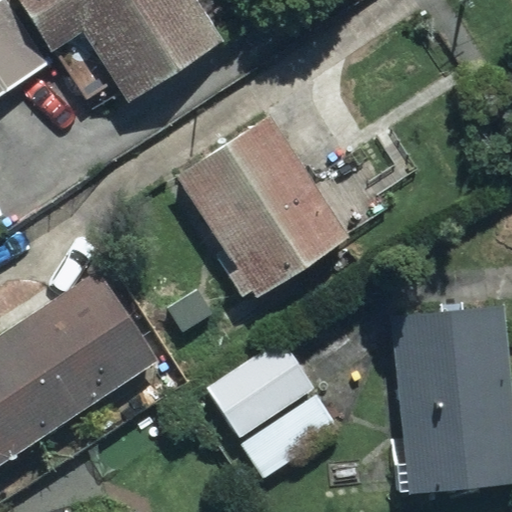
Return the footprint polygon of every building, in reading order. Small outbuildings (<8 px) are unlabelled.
[(0,0),(0,92),(45,67),(39,57),(51,51),(81,103),(102,91),(110,104),(213,44),(187,0),(0,0)] [(253,99),(155,163),(246,304),(345,240),(253,99)] [(90,275),(0,332),(0,462),(149,367),(90,275)] [(511,462),(504,310),(386,317),(396,500),(511,493),(511,462)] [(274,339),(197,392),(257,479),(334,426),(274,339)]
